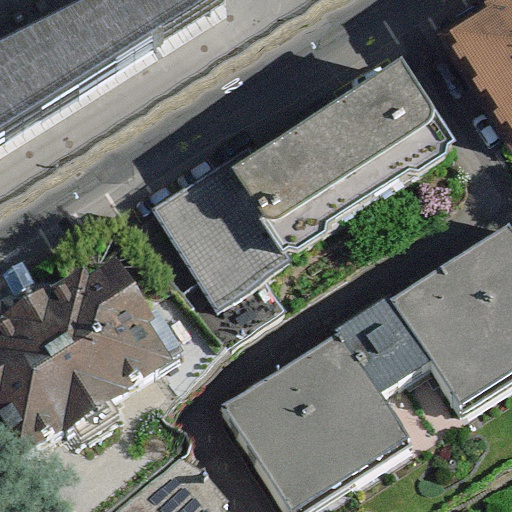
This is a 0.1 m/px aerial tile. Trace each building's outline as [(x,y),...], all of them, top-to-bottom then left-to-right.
[(142,0),(0,70),(0,152),(222,11),(220,0),(142,0)] [(511,3),(448,44),(511,147),(511,3)] [(152,218),(217,319),(458,171),(402,78),(152,218)] [(221,419),(281,511),(318,511),(511,393),(511,242),(508,236),(221,419)] [(0,345),(0,438),(28,476),(174,384),(113,281),(0,345)] [(217,511),(177,460),(113,511),(217,511)]
